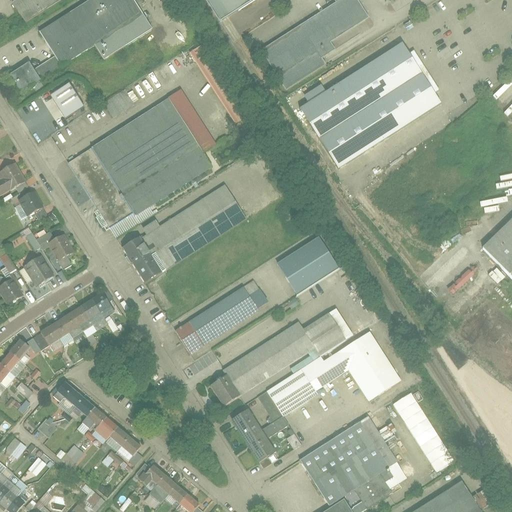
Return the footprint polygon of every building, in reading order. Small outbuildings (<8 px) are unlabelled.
[(130,0),(79,0),(35,27),(52,54),(29,67),(25,60),(7,71),(18,90),(91,45),(98,57),(147,27),(130,0)] [(11,0),(22,18),(49,0),(11,0)] [(208,0),(222,21),(225,19),(253,0),(208,0)] [(338,4),(262,53),(287,91),(325,66),(321,60),(334,51),(330,45),(369,20),(356,0),(335,0),(338,4)] [(401,48),(300,115),(338,172),(439,106),(401,48)] [(64,121),(84,109),(69,84),(49,96),(64,121)] [(124,93),(104,106),(113,119),(132,107),(124,93)] [(212,170),(167,100),(69,162),(110,227),(133,212),(137,217),(212,170)] [(0,190),(22,177),(11,158),(0,164),(0,190)] [(41,203),(31,186),(13,196),(24,213),(41,203)] [(246,221),(225,188),(125,251),(147,284),(246,221)] [(511,218),(480,251),(511,283),(511,218)] [(72,249),(61,230),(43,240),(53,259),(55,258),(59,266),(68,261),(64,253),(72,249)] [(337,270),(317,239),(277,265),(296,296),(337,270)] [(0,250),(0,260),(5,269),(12,264),(3,249),(0,250)] [(456,264),(466,256),(461,250),(451,258),(456,264)] [(19,263),(32,284),(50,272),(36,252),(19,263)] [(446,288),(452,295),(478,274),(472,267),(446,288)] [(0,280),(0,296),(3,302),(20,293),(9,275),(0,280)] [(243,289),(175,333),(190,356),(258,312),(243,289)] [(98,290),(21,339),(27,349),(29,347),(31,350),(106,302),(98,290)] [(316,355),(262,388),(278,413),(312,392),(310,389),(344,368),(361,395),(394,375),(366,331),(345,345),(324,311),(298,327),(293,320),(219,367),(223,373),(209,382),(221,402),(310,346),(316,355)] [(16,338),(0,355),(0,375),(26,347),(16,338)] [(128,453),(137,443),(61,377),(49,391),(57,398),(60,395),(128,453)] [(406,388),(387,399),(431,470),(450,458),(406,388)] [(243,408),(228,417),(253,458),(267,449),(259,436),(283,422),(278,413),(254,427),(243,408)] [(363,415),(296,456),(326,505),(314,511),(344,511),(337,499),(352,490),(361,505),(388,488),(379,473),(393,464),(363,415)] [(51,438),(56,428),(47,424),(42,434),(51,438)] [(292,450),(300,446),(295,435),(287,439),(292,450)] [(15,463),(26,448),(14,439),(3,454),(15,463)] [(74,446),(66,455),(76,464),(84,455),(74,446)] [(30,483),(45,465),(38,458),(23,476),(30,483)] [(188,510),(196,501),(149,460),(135,477),(141,482),(147,476),(188,510)] [(59,472),(62,471),(87,493),(83,496),(94,506),(102,497),(67,466),(62,466),(59,466),(59,472)] [(401,511),(478,511),(455,477),(401,511)] [(0,507),(5,511),(18,511),(25,505),(0,483),(0,507)] [(83,511),(76,506),(70,511),(45,511),(41,508),(50,498),(45,494),(30,511),(83,511)] [(131,501),(135,504),(139,499),(133,494),(120,510),(123,511),(131,501)]
